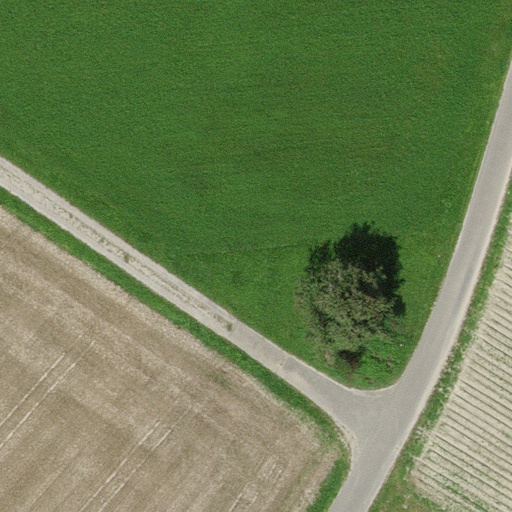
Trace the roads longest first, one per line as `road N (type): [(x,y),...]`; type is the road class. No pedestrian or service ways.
road 1 (track): [(396,440),(0,165)]
road 2 (unclassified): [(511,123),(471,263),(396,440),(338,511)]
